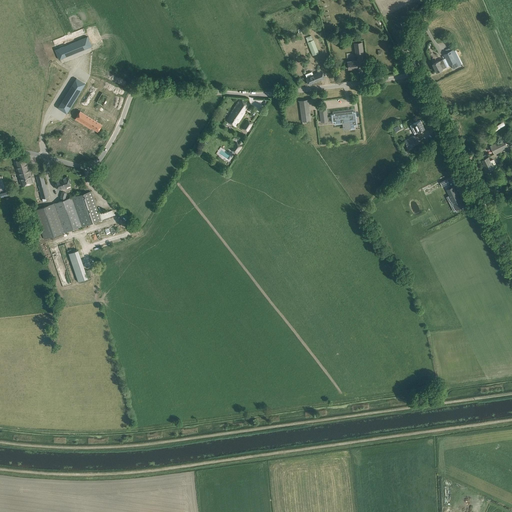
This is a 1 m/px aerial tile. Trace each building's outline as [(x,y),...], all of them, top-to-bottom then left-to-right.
[(88,37),(55,50),(59,59),(92,46),(88,37)] [(311,37),(306,39),(313,55),(318,53),(313,40),(312,40),(311,37)] [(354,43),(355,56),(363,55),(362,42),(354,43)] [(438,61),(436,62),(432,64),(436,72),(451,65),(453,69),(461,64),(454,50),(444,55),(446,60),(443,61),(442,59),(438,61)] [(348,69),(357,68),(356,61),(347,61),(348,69)] [(309,84),(324,78),(322,71),(313,75),(312,72),(305,74),(309,84)] [(76,78),(58,108),(67,114),(85,84),(76,78)] [(100,87),(93,99),(97,101),(97,102),(103,106),(108,96),(106,95),(108,92),(100,87)] [(236,126),(245,112),(244,111),(248,105),(240,99),(226,120),(236,126)] [(302,121),(311,120),(308,100),(299,101),(302,121)] [(80,111),(75,119),(91,129),(92,128),(98,131),(102,124),(80,111)] [(349,122),(350,129),(355,128),(354,125),(357,125),(355,112),(353,112),(353,111),(350,112),(348,113),(348,112),(334,114),(334,115),(331,115),(332,122),(335,122),(335,124),(349,122)] [(248,131),(253,123),(247,120),(242,128),(248,131)] [(424,128),(420,120),(413,123),(410,125),(414,134),(418,132),(424,128)] [(496,131),(505,125),(503,121),(494,127),(496,131)] [(419,143),(415,135),(404,141),(408,148),(419,143)] [(504,139),(490,146),(494,154),(508,147),(504,139)] [(242,146),(236,142),(230,149),(237,154),(242,146)] [(26,157),(14,161),(23,186),(35,182),(26,157)] [(493,159),(490,161),(488,157),(482,160),(486,167),(484,168),(486,172),(494,168),(493,168),(496,166),(497,165),(494,160),(493,159)] [(43,174),(36,176),(42,198),(45,198),(49,197),(43,174)] [(55,181),(58,190),(71,186),(70,183),(71,182),(70,180),(68,180),(68,177),(60,180),(60,179),(55,181)] [(455,186),(448,190),(458,209),(465,206),(455,186)] [(87,192),(71,198),(81,226),(100,219),(99,215),(90,191),(87,192)] [(62,201),(53,204),(63,232),(81,226),(71,198),(65,200),(65,197),(66,193),(62,193),(61,197),(62,201)] [(53,204),(34,211),(42,232),(44,239),(63,232),(53,204)] [(103,231),(91,236),(93,241),(105,236),(103,231)] [(69,252),(77,281),(87,279),(79,250),(69,252)]
